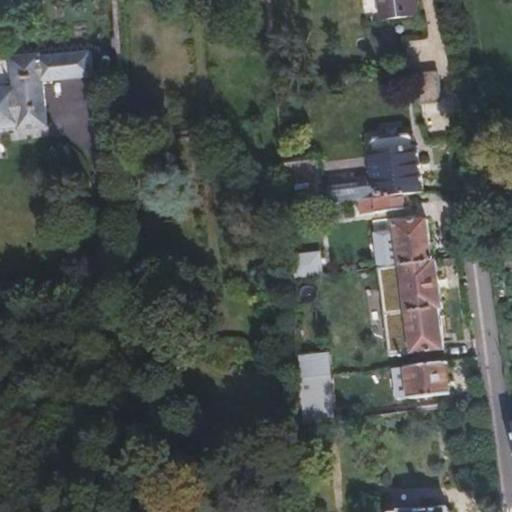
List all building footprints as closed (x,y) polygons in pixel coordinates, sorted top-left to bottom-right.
[(377,0),(380,22),(418,18),(415,0),(377,0)] [(0,129),(20,127),(21,131),(46,128),(42,83),(91,78),(88,52),(40,57),(39,54),(10,57),(12,87),(0,88),(0,129)] [(437,74),(416,77),(419,107),(440,105),(437,74)] [(315,162),(281,167),(285,213),(372,201),(404,196),(421,194),(413,146),(410,147),(409,137),(404,135),(369,140),(366,144),(367,153),(364,153),(368,181),(364,182),(363,178),(318,185),(315,162)] [(404,196),(372,201),(374,216),(407,211),(404,196)] [(394,226),(399,266),(430,261),(425,221),(394,226)] [(301,277),(324,275),(323,252),(299,253),(301,277)] [(399,266),(378,269),(384,316),(385,316),(437,309),(441,308),(435,260),(430,261),(399,266)] [(437,309),(385,316),(391,356),(442,349),(437,309)] [(326,351),(294,355),(296,381),(310,379),(328,377),(326,351)] [(448,393),(444,362),(406,367),(410,399),(448,393)] [(310,379),(296,381),(299,411),(312,410),(310,379)] [(312,410),(299,411),(300,427),(343,421),(341,406),(312,410)]
